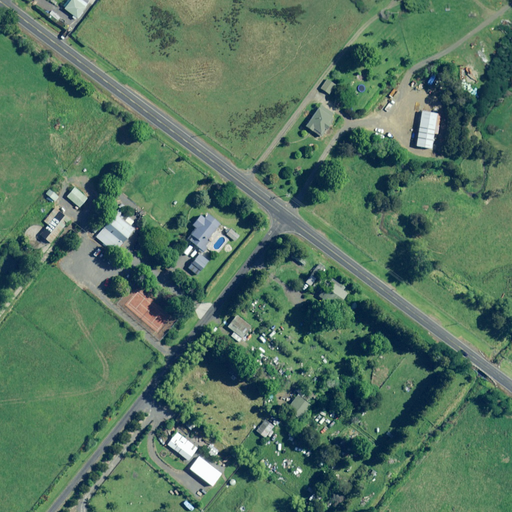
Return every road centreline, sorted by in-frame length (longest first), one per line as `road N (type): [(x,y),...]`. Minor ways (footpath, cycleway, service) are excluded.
road 1 (unclassified): [(286,216),(51,511)]
road 2 (primary): [(0,1),(286,216)]
road 3 (primary): [(286,216),(511,385)]
